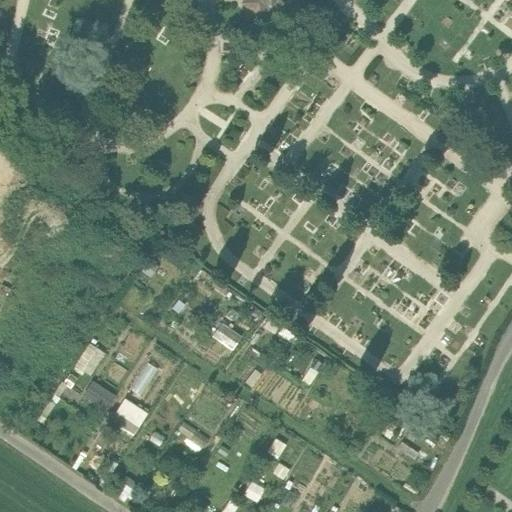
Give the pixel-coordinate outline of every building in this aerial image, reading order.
[(243,0),(242,3),(261,17),(272,2),(285,12),(293,0),(243,0)] [(214,337),(236,345),(241,332),(219,324),(214,337)] [(86,344),(78,367),(94,373),(102,349),(86,344)] [(134,385),(142,389),(151,374),(142,369),(134,385)] [(85,397),(108,408),(116,392),(92,381),(85,397)] [(140,425),(148,412),(125,398),(117,411),(140,425)]
